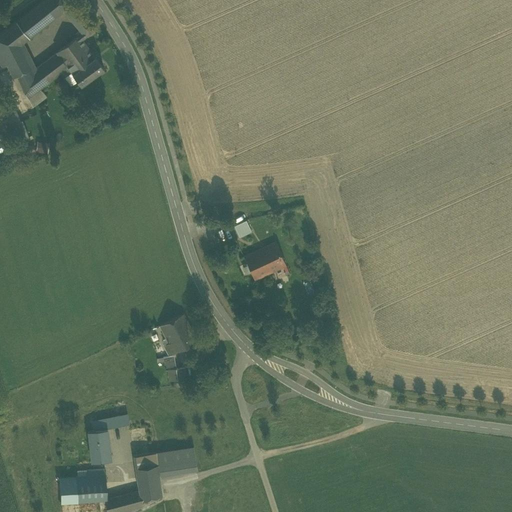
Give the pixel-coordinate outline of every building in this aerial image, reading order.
[(42,0),(0,33),(0,67),(7,65),(9,69),(26,57),(27,57),(29,55),(23,42),(63,10),(73,3),(70,0),(42,0)] [(63,10),(73,21),(82,13),(73,3),(63,10)] [(82,13),(73,21),(77,27),(87,19),(82,13)] [(79,35),(82,39),(95,28),(87,19),(77,27),(80,29),(75,33),(78,36),(79,35)] [(72,73),(81,84),(103,68),(95,56),(82,39),(79,35),(78,36),(56,51),(57,52),(70,70),(72,73)] [(17,75),(33,107),(46,97),(40,88),(54,78),(61,72),(63,75),(70,70),(57,52),(33,69),(32,67),(17,75)] [(26,57),(9,69),(13,77),(17,75),(32,67),(27,57),(26,57)] [(0,101),(17,141),(27,137),(10,97),(0,101)] [(39,141),(38,151),(47,151),(48,141),(39,141)] [(234,225),(239,236),(252,231),(246,219),(234,225)] [(244,256),(254,278),(286,264),(276,242),(244,256)] [(166,323),(176,347),(196,338),(191,328),(185,314),(166,323)] [(191,328),(196,338),(204,335),(199,324),(191,328)] [(166,353),(167,366),(178,366),(177,353),(166,353)] [(178,366),(179,381),(187,381),(186,365),(178,366)] [(91,421),(92,430),(107,428),(129,424),(128,414),(91,421)] [(88,430),(92,461),(110,459),(108,444),(109,442),(108,438),(107,428),(92,430),(88,430)] [(157,451),(160,474),(197,469),(196,464),(194,445),(157,451)] [(106,501),(107,511),(116,511),(142,505),(140,500),(162,494),(161,487),(160,479),(159,473),(156,451),(133,455),(137,478),(138,486),(139,490),(108,498),(106,501)] [(59,477),(61,503),(104,500),(107,496),(105,468),(86,469),(87,475),(78,475),(59,477)]
